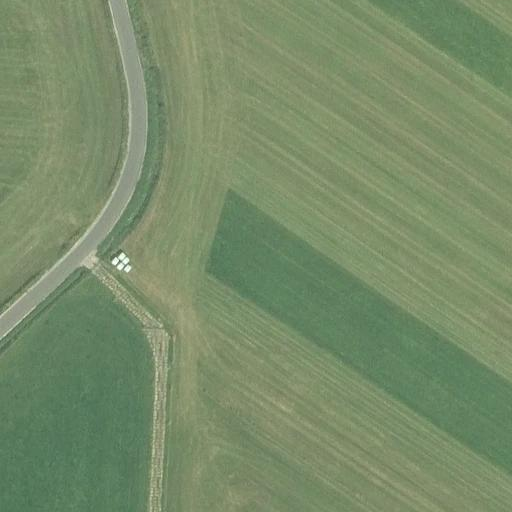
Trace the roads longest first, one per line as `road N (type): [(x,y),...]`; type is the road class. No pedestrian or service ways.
road 1 (unclassified): [(0,331),(109,227),(138,169),(143,133),(135,62),(115,0)]
road 2 (track): [(82,252),(159,335),(156,511)]
